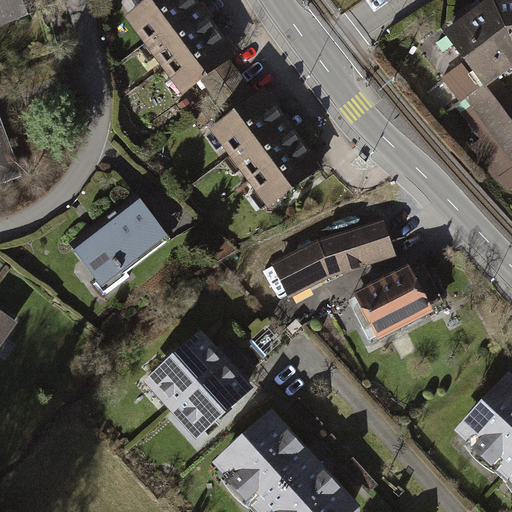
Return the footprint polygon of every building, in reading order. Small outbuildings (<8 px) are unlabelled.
[(0,0),(0,27),(36,13),(30,0),(0,0)] [(146,0),(143,2),(124,16),(183,96),(202,82),(231,60),(239,55),(198,0),(146,0)] [(511,0),(484,0),(441,33),(462,62),(441,78),(459,103),(454,106),(482,143),(473,149),(497,181),(499,179),(508,191),(511,188),(511,97),(498,78),(511,67),(511,0)] [(227,116),(256,95),(231,60),(202,82),(227,116)] [(227,116),(210,129),(269,208),(325,167),(266,87),(256,95),(227,116)] [(0,116),(0,184),(22,177),(0,116)] [(141,199),(74,250),(103,288),(170,237),(141,199)] [(318,240),(273,263),(290,299),(332,278),(397,258),(386,219),(318,240)] [(410,264),(355,292),(380,341),(436,312),(434,308),(445,303),(425,263),(413,269),(410,264)] [(0,349),(18,324),(0,310),(0,349)] [(264,359),(232,323),(222,332),(254,368),(264,359)] [(202,332),(145,384),(198,442),(255,389),(202,332)] [(511,372),(511,371),(455,431),(511,483),(511,372)] [(324,425),(300,398),(290,407),(315,434),(324,425)] [(274,408),(213,463),(257,511),(357,511),(363,507),(274,408)] [(343,445),(333,434),(323,443),(333,454),(343,445)] [(379,485),(354,458),(344,467),(369,494),(379,485)]
